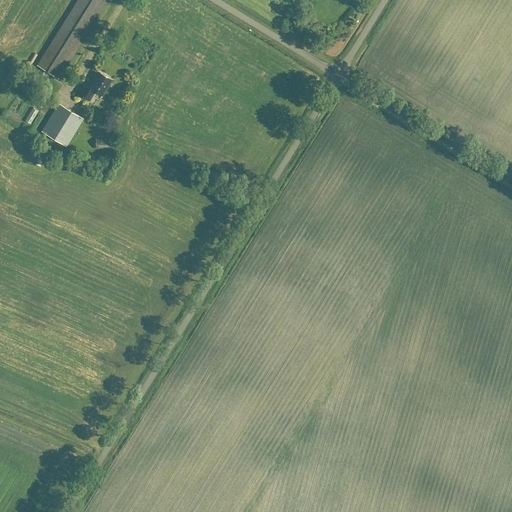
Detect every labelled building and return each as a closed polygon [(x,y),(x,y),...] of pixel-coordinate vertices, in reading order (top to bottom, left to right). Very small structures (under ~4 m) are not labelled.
[(58,80),(108,0),(77,0),(36,66),(58,80)] [(101,96),(111,81),(98,73),(89,88),(85,86),(79,96),(88,101),(94,92),(101,96)] [(43,109),(50,98),(32,88),(26,99),(43,109)] [(98,106),(101,96),(96,94),(92,104),(98,106)] [(66,147),(83,119),(58,104),(41,132),(66,147)] [(37,112),(32,109),(24,122),(29,125),(37,112)] [(113,150),(118,150),(118,141),(114,141),(114,140),(95,139),(95,150),(113,151),(113,150)]
